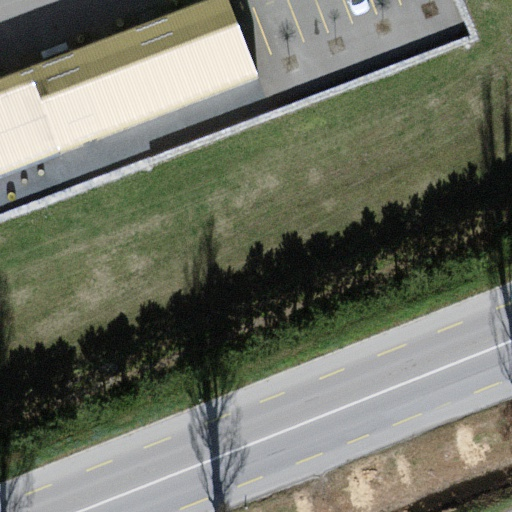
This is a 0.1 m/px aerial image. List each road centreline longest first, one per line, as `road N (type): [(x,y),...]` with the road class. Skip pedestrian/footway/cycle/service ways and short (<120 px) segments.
road 1 (primary): [(78,511),(511,340)]
road 2 (track): [(129,0),(0,43)]
